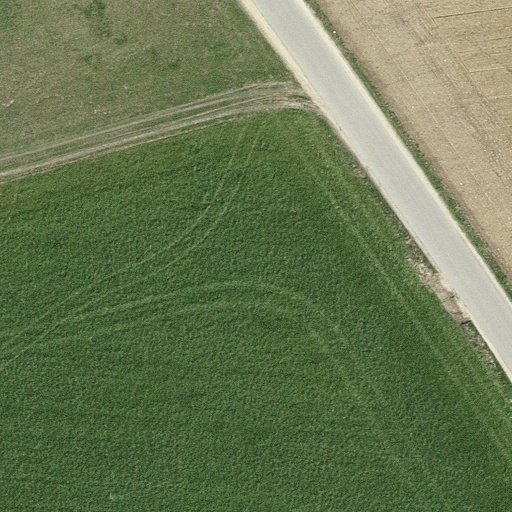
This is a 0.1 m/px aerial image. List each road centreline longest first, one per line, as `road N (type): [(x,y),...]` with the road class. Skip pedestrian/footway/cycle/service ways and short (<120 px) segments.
road 1 (unclassified): [(511,367),(272,0)]
road 2 (track): [(330,79),(0,166)]
